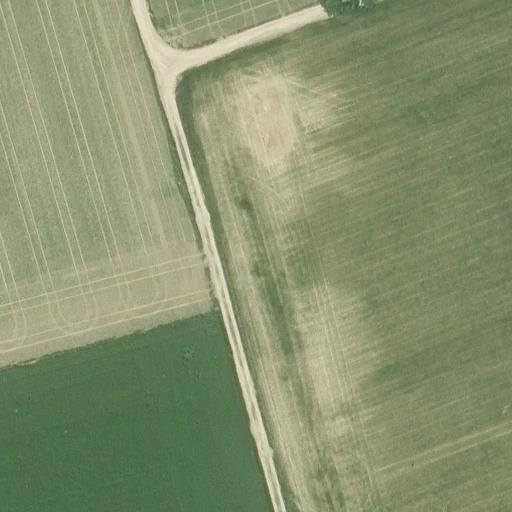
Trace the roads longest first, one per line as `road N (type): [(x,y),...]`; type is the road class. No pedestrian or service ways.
road 1 (track): [(168,66),(294,511)]
road 2 (track): [(150,0),(168,66),(341,0)]
